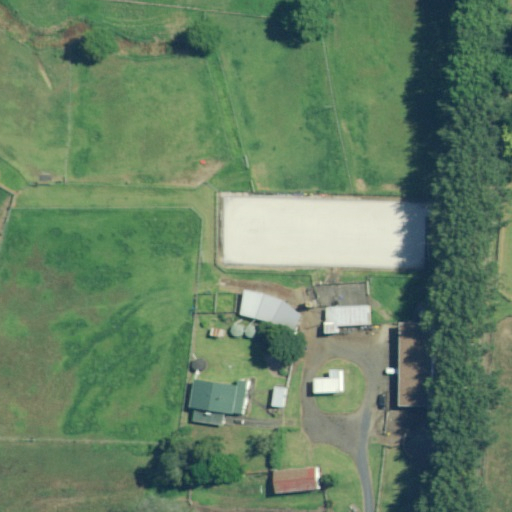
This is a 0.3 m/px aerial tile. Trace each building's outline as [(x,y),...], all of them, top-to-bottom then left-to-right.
[(284,301),(250,290),(243,315),(298,331),(303,314),(284,301)] [(371,326),(370,307),(329,308),(329,334),(340,334),(340,327),(371,326)] [(436,408),(438,326),(406,325),(404,407),(436,408)] [(343,371),(334,371),(334,379),(318,380),(318,394),(344,394),(343,371)] [(250,382),(242,381),(241,386),(198,381),(195,409),(198,409),(197,423),(226,426),(227,413),(246,415),(250,382)] [(289,389),(278,387),(276,407),(286,408),(289,389)] [(424,468),(428,469),(431,469),(433,469),(437,468),(441,467),(444,465),(448,462),(450,459),(453,455),(454,451),(455,447),(455,442),(454,438),(453,434),(451,431),(448,427),(445,425),(441,422),(437,421),(433,420),(428,420),(424,421),(420,422),(417,424),(413,427),(411,430),(408,434),(407,438),(406,442),(406,447),(407,451),(408,455),(410,458),(413,462),(416,464),(420,467),(424,468)] [(298,444),(286,443),(286,461),(297,461),(298,444)] [(324,490),(321,468),(278,473),(281,494),(324,490)]
